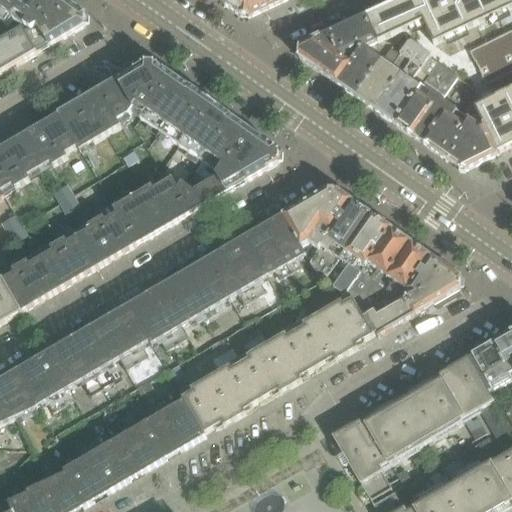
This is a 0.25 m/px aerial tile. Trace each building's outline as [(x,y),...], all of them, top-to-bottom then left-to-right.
[(30,0),(0,0),(0,22),(10,30),(15,23),(30,0)] [(86,19),(71,9),(71,8),(59,0),(30,0),(15,23),(32,35),(26,38),(38,58),(86,29),(87,19),(86,19)] [(238,17),(249,0),(221,0),(228,4),(225,8),(238,17)] [(293,0),(292,0),(249,0),(238,17),(241,19),(251,20),(293,0)] [(408,0),(377,15),(366,20),(371,30),(378,46),(385,43),(403,35),(424,25),(412,0),(408,0)] [(464,0),(412,0),(424,25),(434,48),(477,28),(464,0)] [(511,0),(464,0),(477,28),(511,11),(511,0)] [(383,65),(364,52),(371,49),(378,46),(366,20),(300,50),(300,61),(358,102),(383,65)] [(511,38),(510,34),(502,38),(507,48),(511,46),(511,38)] [(0,79),(38,58),(26,38),(25,35),(0,49),(0,79)] [(502,38),(494,42),(499,52),(507,48),(502,38)] [(494,42),(486,46),(491,56),(499,52),(494,42)] [(377,115),(422,52),(418,49),(412,44),(409,46),(407,49),(400,58),(392,52),(383,65),(358,102),(377,115)] [(486,46),(478,50),(483,60),(491,56),(486,46)] [(507,48),(499,52),(504,62),(511,58),(507,48)] [(478,50),(470,54),(475,64),(483,60),(478,50)] [(422,92),(413,85),(422,73),(430,80),(439,67),(430,61),(432,58),(422,52),(377,115),(397,129),(422,92)] [(499,52),(491,56),(496,66),(504,62),(499,52)] [(491,56),(483,60),(487,70),(496,66),(491,56)] [(483,60),(475,64),(480,74),(487,70),(483,60)] [(506,66),(498,70),(502,80),(511,76),(506,66)] [(428,125),(443,104),(459,81),(439,67),(430,80),(422,92),(397,129),(424,148),(436,130),(428,125)] [(161,137),(191,93),(157,68),(146,68),(99,95),(118,127),(132,119),(138,110),(146,116),(141,123),(161,137)] [(498,70),(490,74),(494,84),(502,80),(498,70)] [(482,78),(481,78),(486,88),(494,84),(490,74),(482,78)] [(200,164),(231,120),(192,92),(191,93),(161,137),(200,164)] [(511,92),(475,111),(480,121),(499,158),(511,151),(511,92)] [(118,127),(99,95),(62,117),(80,150),(82,154),(121,132),(118,127)] [(443,161),(469,124),(443,104),(428,125),(436,130),(424,148),(443,161)] [(80,150),(62,117),(3,152),(23,187),(31,182),(30,179),(52,166),(54,169),(69,160),(67,157),(80,150)] [(192,218),(279,167),(280,167),(280,156),(250,135),(250,134),(231,120),(200,164),(218,177),(216,180),(218,182),(195,195),(183,188),(179,193),(192,218)] [(499,158),(480,121),(469,124),(443,161),(460,173),(468,174),(499,158)] [(23,187),(3,152),(0,153),(0,196),(14,188),(16,191),(23,187)] [(136,250),(192,218),(179,193),(173,182),(154,193),(152,190),(114,212),(117,218),(136,250)] [(75,199),(68,188),(61,193),(68,203),(75,199)] [(68,203),(61,193),(54,197),(60,207),(68,203)] [(333,232),(352,205),(338,195),(327,194),(327,195),(283,220),(302,250),(310,246),(324,225),(333,232)] [(81,209),(75,199),(68,203),(74,214),(81,209)] [(74,214),(68,203),(60,207),(67,218),(74,214)] [(340,263),(372,219),(352,205),(333,232),(324,225),(310,246),(320,253),(310,266),(321,282),(327,283),(341,264),(340,263)] [(79,284),(136,250),(117,218),(105,225),(103,222),(89,230),(90,233),(68,247),(66,244),(59,248),(79,284)] [(23,229),(17,219),(9,223),(15,233),(23,229)] [(351,292),(393,234),(372,219),(340,263),(341,264),(350,269),(335,291),(346,299),(351,292)] [(306,257),(302,250),(283,220),(246,242),(268,280),(276,275),(281,282),(302,270),(298,262),(306,257)] [(15,233),(9,223),(2,227),(8,238),(15,233)] [(29,240),(23,229),(15,233),(21,244),(29,240)] [(21,244),(15,233),(8,238),(14,248),(21,244)] [(408,295),(432,261),(393,234),(351,292),(357,302),(368,321),(377,316),(381,314),(393,297),(402,304),(408,295)] [(268,280),(246,242),(207,265),(231,305),(239,300),(245,310),(267,297),(261,287),(270,282),(268,280)] [(22,317),(79,284),(59,248),(51,252),(53,256),(29,269),(28,266),(12,274),(14,278),(3,284),(22,317)] [(379,341),(461,293),(462,282),(432,261),(408,295),(414,299),(379,319),(377,316),(368,321),(377,338),(379,341)] [(231,305),(207,265),(168,287),(192,328),(231,305)] [(0,329),(22,317),(3,284),(0,279),(0,329)] [(192,328),(168,287),(130,310),(150,347),(152,350),(162,345),(168,356),(190,342),(184,332),(192,328)] [(374,339),(353,302),(344,307),(342,304),(295,331),(297,334),(319,372),(331,364),(329,361),(333,358),(337,365),(359,352),(356,347),(364,342),(365,345),(374,339)] [(150,347),(130,310),(92,332),(113,368),(121,364),(127,374),(150,360),(144,350),(150,347)] [(113,368),(92,332),(74,342),(103,393),(115,386),(107,372),(113,368)] [(319,372),(297,334),(289,339),(288,336),(239,364),(241,367),(263,404),(279,395),(281,398),(303,385),(302,382),(319,372)] [(494,395),(511,384),(511,380),(511,379),(511,378),(511,336),(473,360),(493,394),(494,395)] [(103,393),(74,342),(56,353),(77,389),(84,385),(93,399),(103,393)] [(70,393),(77,389),(56,353),(20,374),(38,412),(48,406),(55,416),(76,403),(70,393)] [(380,472),(473,418),(480,414),(506,459),(511,455),(511,435),(489,396),(493,394),(473,360),(335,440),(372,504),(393,492),(380,472)] [(263,404),(241,367),(233,371),(232,369),(182,398),(186,405),(206,437),(223,427),(225,431),(247,417),(244,412),(252,408),(253,410),(263,404)] [(20,374),(1,385),(18,423),(39,413),(38,412),(20,374)] [(0,431),(18,423),(1,385),(0,385),(0,431)] [(155,393),(153,389),(151,385),(143,390),(147,398),(155,393)] [(508,402),(503,393),(495,398),(500,407),(508,402)] [(207,441),(206,437),(186,405),(177,410),(171,399),(149,413),(155,423),(147,427),(168,463),(207,441)] [(168,463),(147,427),(141,431),(132,416),(121,423),(150,474),(168,463)] [(150,474),(121,423),(110,429),(118,444),(112,448),(132,484),(150,474)] [(488,437),(483,428),(471,435),(477,443),(488,437)] [(496,450),(490,441),(479,447),(485,456),(496,450)] [(132,484),(112,448),(104,452),(98,443),(76,455),(82,465),(75,469),(96,505),(132,484)] [(376,511),(511,511),(511,455),(506,459),(414,511),(404,511),(395,496),(374,508),(376,511)] [(35,511),(84,511),(96,505),(75,469),(65,475),(67,478),(28,497),(30,499),(35,511)] [(406,472),(397,477),(402,486),(411,481),(406,472)] [(35,511),(30,499),(10,508),(11,511),(35,511)]
